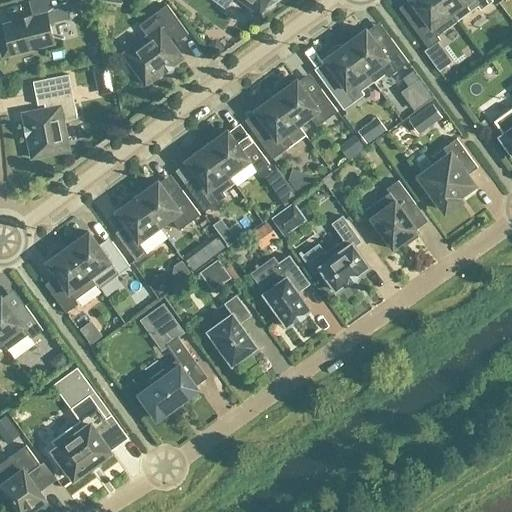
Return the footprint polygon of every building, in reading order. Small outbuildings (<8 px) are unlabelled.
[(0,47),(0,51),(2,55),(6,58),(11,57),(54,46),(49,26),(69,20),(66,10),(80,6),(77,0),(39,0),(28,3),(32,17),(16,21),(17,23),(2,26),(6,42),(3,44),(0,47)] [(276,0),(209,0),(225,11),(232,0),(237,0),(259,15),(269,0),(271,0),(273,1),(276,0)] [(410,26),(428,50),(439,42),(437,38),(457,23),(440,0),(408,0),(421,18),(410,26)] [(440,0),(457,23),(477,8),(480,12),(492,3),(490,0),(440,0)] [(176,44),(188,36),(166,6),(139,27),(147,38),(123,56),(145,87),(163,74),(164,76),(173,69),(171,68),(182,60),(168,42),(173,39),(176,44)] [(346,43),(347,44),(345,46),(373,84),(384,76),(387,80),(408,64),(390,40),(379,48),(366,31),(362,33),(361,32),(357,32),(354,34),(350,36),(348,39),(346,43)] [(373,84),(345,46),(342,48),(341,47),(337,47),(333,49),(330,51),(328,54),(326,58),(327,59),(324,62),(337,79),(325,87),(343,112),(364,97),(361,93),(373,84)] [(68,152),(63,123),(77,120),(68,76),(32,83),(37,107),(44,106),(45,111),(22,116),(25,128),(23,128),(25,139),(27,138),(31,160),(68,152)] [(275,97),(298,127),(309,119),(316,128),(337,113),(321,91),(309,99),(296,82),(293,84),(292,83),(288,83),(284,84),(281,87),(279,90),(277,94),(278,95),(275,97)] [(293,146),(286,136),(298,127),(275,97),(273,99),(272,98),(268,98),(264,99),(261,102),(258,105),(257,109),(257,110),(254,112),(267,130),(256,138),(272,161),(293,146)] [(431,104),(407,121),(417,135),(441,117),(431,104)] [(500,139),(511,155),(511,109),(493,123),(503,136),(500,139)] [(209,146),(206,148),(228,178),(249,163),(256,172),(257,175),(269,166),(244,132),(233,140),(228,133),(227,132),(224,135),(223,133),(219,134),(215,135),(212,137),(209,141),(208,144),(209,146)] [(477,169),(456,140),(430,159),(436,167),(420,178),(445,213),(459,203),(456,199),(473,187),(466,177),(477,169)] [(228,178),(206,148),(203,150),(202,148),(198,149),(195,150),(191,152),(189,156),(187,159),(188,160),(185,163),(198,181),(186,189),(204,213),(225,198),(216,186),(228,178)] [(415,207),(397,182),(386,191),(389,195),(365,212),(370,220),(371,221),(378,230),(375,232),(382,243),(385,240),(392,250),(391,250),(392,251),(394,250),(393,250),(401,244),(404,247),(417,238),(414,235),(416,233),(416,234),(418,233),(417,232),(416,232),(404,215),(415,207)] [(137,198),(159,229),(170,220),(179,232),(200,217),(182,192),(170,201),(158,183),(154,185),(153,184),(149,184),(145,186),(142,188),(140,191),(138,195),(139,196),(137,198)] [(138,244),(159,229),(137,198),(134,200),(133,199),(129,199),(125,201),(122,203),(119,206),(118,210),(119,211),(116,214),(128,231),(118,239),(136,263),(147,255),(138,244)] [(292,208),(272,222),(282,238),(303,223),(292,208)] [(343,242),(324,255),(318,246),(302,257),(300,254),(299,255),(313,275),(320,270),(325,276),(321,279),(331,292),(334,290),(335,290),(335,291),(336,292),(337,291),(347,283),(348,283),(349,282),(355,277),(356,278),(357,277),(357,276),(367,269),(369,268),(368,267),(367,267),(354,248),(360,243),(342,218),(332,225),(343,242)] [(261,245),(278,236),(273,225),(256,233),(261,245)] [(70,247),(67,249),(89,279),(90,279),(96,287),(96,286),(98,290),(118,276),(129,268),(111,244),(101,251),(88,234),(85,236),(84,235),(80,235),(76,236),(73,239),(70,242),(69,246),(70,247)] [(89,279),(67,249),(64,251),(64,250),(60,250),(56,251),(52,254),(50,257),(49,261),(49,262),(46,264),(59,282),(47,290),(65,315),(78,305),(75,302),(96,287),(90,279),(89,279)] [(263,295),(286,327),(292,323),(293,325),(305,316),(304,315),(310,310),(291,285),(302,277),(288,257),(277,266),(283,274),(261,290),(264,295),(263,295)] [(208,333),(232,367),(256,349),(240,326),(251,318),(236,297),(223,305),(231,316),(208,333)] [(6,352),(28,337),(31,340),(42,332),(24,307),(13,316),(0,298),(0,341),(1,344),(6,352)] [(148,313),(138,320),(160,351),(166,347),(177,339),(183,335),(177,326),(161,304),(148,313)] [(196,365),(177,339),(166,347),(176,362),(150,381),(153,385),(138,396),(156,421),(172,410),(173,412),(183,404),(182,403),(198,391),(185,373),(196,365)] [(79,422),(50,443),(55,450),(52,453),(73,481),(111,454),(110,452),(97,434),(109,425),(105,419),(89,397),(94,393),(76,368),(71,372),(52,385),(70,410),(79,422)] [(26,476),(39,466),(25,447),(0,465),(0,486),(18,511),(30,511),(45,502),(26,476)]
